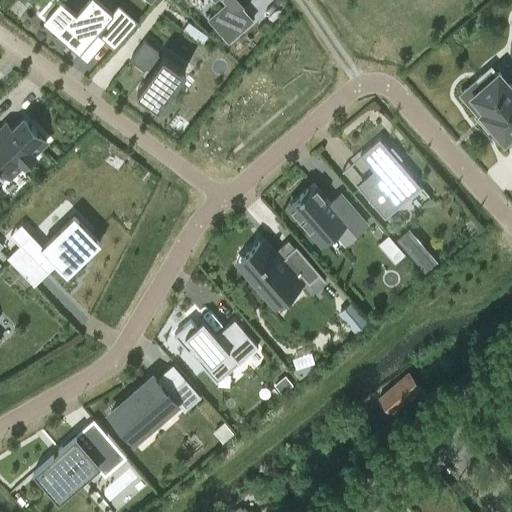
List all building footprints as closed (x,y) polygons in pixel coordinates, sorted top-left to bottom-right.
[(61,0),(49,0),(43,8),(55,19),(51,23),(72,41),(80,48),(79,49),(80,50),(95,32),(114,48),(138,21),(118,4),(112,12),(98,0),(88,0),(77,14),(68,6),(68,5),(61,0)] [(224,0),(227,2),(208,19),(228,41),(253,20),(238,3),(241,0),(224,0)] [(159,49),(158,48),(146,40),(145,39),(144,39),(143,40),(131,57),(131,58),(131,59),(131,60),(143,69),(144,69),(145,69),(146,68),(150,71),(138,88),(137,89),(137,90),(138,91),(157,105),(158,105),(159,105),(160,105),(185,71),(185,70),(185,69),(185,68),(184,68),(165,54),(165,53),(164,54),(163,54),(162,55),(158,52),(159,51),(159,50),(159,49)] [(486,108),(482,111),(506,139),(511,133),(511,83),(500,70),(499,71),(493,65),(478,77),(484,84),(473,94),(486,108)] [(0,166),(10,176),(24,162),(25,163),(26,162),(24,161),(32,153),(34,155),(35,154),(34,153),(46,141),(24,118),(9,132),(4,126),(0,130),(0,166)] [(359,186),(358,187),(385,217),(420,187),(421,188),(422,187),(399,161),(402,158),(392,146),(389,148),(379,137),(360,154),(361,155),(362,154),(377,171),(360,186),(359,186)] [(344,222),(354,233),(366,223),(341,194),(330,203),(314,184),(289,205),(321,242),(344,222)] [(31,234),(13,251),(23,261),(29,254),(47,272),(57,262),(67,273),(101,241),(74,214),(42,245),(31,234)] [(379,243),(395,261),(404,253),(388,235),(379,243)] [(244,261),(240,265),(260,288),(263,285),(275,299),(278,296),(299,278),(298,277),(301,274),(308,282),(314,289),(318,286),(313,280),(319,274),(324,280),(326,279),(296,245),(285,255),(286,256),(282,259),(276,252),(271,255),(259,242),(241,258),(244,261)] [(416,260),(423,269),(434,259),(426,251),(416,260)] [(366,320),(351,302),(340,311),(356,329),(366,320)] [(233,357),(238,363),(257,346),(245,332),(240,336),(229,323),(216,335),(203,320),(195,326),(190,320),(173,335),(187,351),(194,346),(201,355),(196,359),(211,376),(233,357)] [(409,371),(378,397),(392,414),(423,387),(409,371)] [(275,384),(282,392),(293,383),(285,375),(275,384)] [(153,376),(110,412),(128,433),(150,415),(155,422),(180,401),(186,408),(200,396),(185,379),(171,391),(174,394),(171,396),(153,376)] [(213,431),(223,442),(233,432),(223,421),(213,431)] [(75,434),(32,470),(55,498),(96,464),(104,475),(126,456),(107,435),(89,450),(75,434)] [(250,489),(235,503),(239,508),(255,494),(250,489)]
